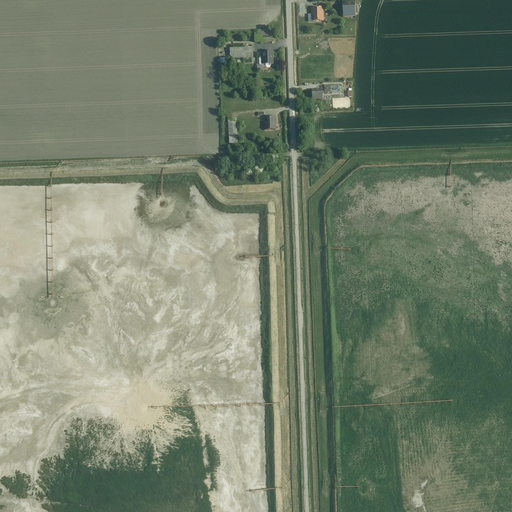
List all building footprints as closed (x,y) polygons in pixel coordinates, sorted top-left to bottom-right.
[(343,1),(344,17),(355,16),(354,0),(343,1)] [(311,9),(312,22),(323,21),(322,8),(311,9)] [(255,33),(255,43),(271,42),(271,32),(255,33)] [(254,49),(230,49),(230,60),(254,59),(254,49)] [(273,65),(272,51),(262,52),(262,65),(273,65)] [(322,90),(311,90),(311,100),(323,100),(322,90)] [(265,130),(275,130),(275,117),(265,117),(265,130)] [(237,119),(228,119),(229,144),(238,144),(237,119)]
